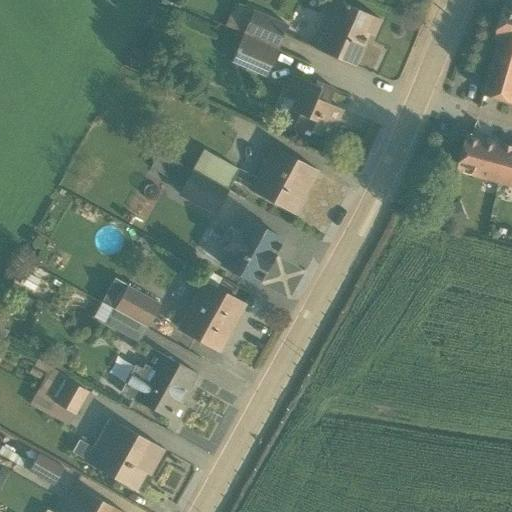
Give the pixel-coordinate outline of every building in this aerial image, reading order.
[(327,19),(314,50),(353,67),(367,35),(373,37),(380,21),(332,0),(329,0),(322,17),(327,19)] [(498,42),(483,95),(511,103),(511,2),(506,0),(494,41),(498,42)] [(241,35),(276,51),(287,26),(233,4),(223,28),(241,35)] [(276,51),(241,35),(229,63),(264,78),(276,51)] [(291,101),(287,110),(296,114),(290,130),(308,138),(310,133),(329,141),(342,111),(327,104),(333,90),(321,84),(319,88),(291,76),(282,97),(291,101)] [(291,101),(282,97),(278,106),(287,110),(291,101)] [(499,183),(508,146),(466,135),(456,172),(499,183)] [(299,197),(313,168),(270,146),(247,191),(294,215),(302,199),(299,197)] [(511,147),(508,146),(499,183),(511,186),(511,147)] [(159,150),(150,167),(181,184),(190,168),(159,150)] [(238,172),(203,152),(178,195),(212,215),(238,172)] [(459,201),(444,207),(452,226),(467,220),(459,201)] [(218,264),(254,285),(280,240),(244,219),(236,233),(230,229),(222,232),(217,242),(219,248),(225,251),(218,264)] [(113,279),(100,304),(143,327),(156,302),(113,279)] [(220,354),(246,307),(201,283),(176,330),(220,354)] [(135,342),(143,327),(100,304),(92,319),(135,342)] [(179,405),(197,375),(153,350),(142,370),(134,365),(118,393),(177,427),(186,409),(179,405)] [(69,428),(89,389),(36,361),(31,370),(45,377),(29,407),(69,428)] [(154,467),(163,450),(108,420),(84,463),(136,491),(150,465),(154,467)] [(63,468),(37,454),(27,473),(53,487),(63,468)] [(60,511),(120,511),(75,487),(60,511)]
